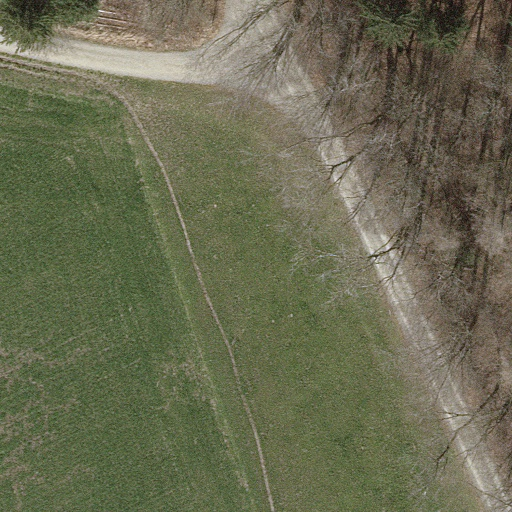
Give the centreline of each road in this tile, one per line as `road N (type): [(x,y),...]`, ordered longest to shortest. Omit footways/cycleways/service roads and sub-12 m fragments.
road 1 (track): [(506,511),(338,157),(297,110)]
road 2 (track): [(0,38),(247,87),(297,110)]
